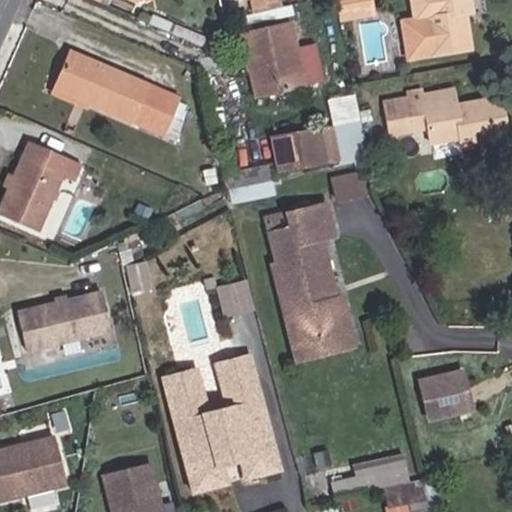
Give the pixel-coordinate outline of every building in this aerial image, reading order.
[(348,0),(352,17),(373,13),(370,0),(348,0)] [(430,55),(470,49),(464,14),(480,11),(477,0),(400,0),(403,20),(398,22),(404,60),(424,56),(424,53),(429,52),(430,55)] [(264,97),(304,89),(287,22),(249,32),(264,97)] [(256,100),(264,97),(249,32),(240,33),(256,100)] [(178,103),(179,100),(69,53),(56,84),(92,99),(90,105),(175,140),(189,107),(178,103)] [(460,144),(506,136),(499,99),(455,107),(451,91),(422,96),(422,90),(406,94),(407,104),(384,108),(389,135),(427,127),(430,143),(459,137),(460,144)] [(359,121),(271,137),(277,173),(340,162),(340,166),(366,160),(359,121)] [(61,176),(73,181),(80,165),(28,143),(0,206),(0,217),(37,233),(61,176)] [(359,178),(333,184),(337,201),(364,195),(359,178)] [(274,196),(270,181),(227,190),(230,205),(274,196)] [(329,300),(327,292),(333,290),(320,240),(333,237),(324,205),(285,214),(289,229),(269,234),(276,265),(271,267),(291,348),(349,334),(340,297),(329,300)] [(289,229),(285,214),(265,219),(269,234),(289,229)] [(146,266),(125,268),(128,293),(149,290),(146,266)] [(217,284),(224,315),(255,309),(247,277),(217,284)] [(100,294),(16,316),(26,356),(111,334),(100,294)] [(193,370),(164,378),(179,437),(187,435),(198,478),(218,473),(214,461),(244,453),(247,465),(266,460),(255,417),(262,415),(247,356),(218,364),(231,414),(224,416),(222,412),(217,411),(214,412),(213,416),(213,418),(206,420),(193,370)] [(198,369),(193,370),(206,420),(213,418),(213,416),(214,412),(217,411),(222,412),(224,416),(231,414),(218,364),(213,365),(224,409),(209,412),(198,369)] [(450,394),(461,391),(454,371),(412,385),(424,423),(456,412),(450,394)] [(456,412),(467,409),(461,391),(450,394),(456,412)] [(187,435),(179,437),(194,493),(277,471),(262,415),(255,417),(266,460),(247,465),(244,453),(214,461),(218,473),(198,478),(187,435)] [(53,444),(0,459),(0,502),(2,510),(31,502),(33,511),(59,511),(61,511),(56,495),(67,492),(53,444)] [(330,466),(326,452),(313,456),(316,469),(330,466)] [(330,484),(333,499),(368,492),(407,482),(402,456),(352,467),(355,479),(330,484)] [(114,511),(164,511),(151,466),(106,479),(114,511)] [(432,508),(446,504),(439,477),(426,480),(432,508)] [(428,509),(432,508),(426,480),(421,481),(428,509)] [(421,481),(383,489),(387,511),(417,511),(428,509),(421,481)]
